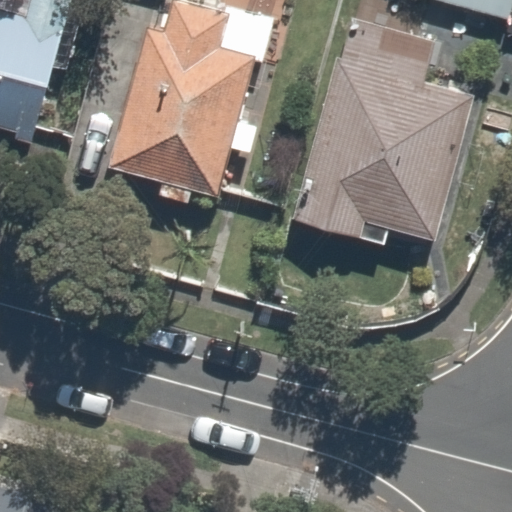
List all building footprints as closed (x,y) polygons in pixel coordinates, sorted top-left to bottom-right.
[(0,0),(0,128),(44,137),(70,0),(16,0),(16,3),(0,0)] [(132,14),(96,164),(147,176),(144,191),(184,201),(188,186),(232,197),(275,18),(200,0),(177,0),(172,23),(132,14)] [(511,8),(511,0),(454,0),(511,10),(511,8)] [(422,78),(430,46),(333,22),(285,214),(359,232),(362,221),(431,238),(468,90),(422,78)] [(69,511),(71,504),(0,485),(0,511),(69,511)]
